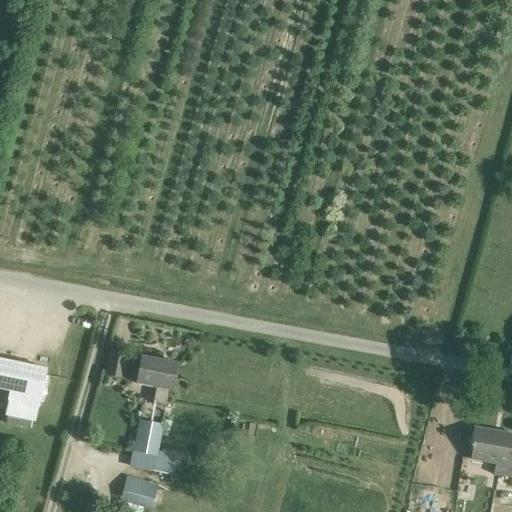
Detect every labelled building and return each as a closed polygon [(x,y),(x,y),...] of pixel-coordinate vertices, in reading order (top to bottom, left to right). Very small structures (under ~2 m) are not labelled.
[(122,378),(127,354),(111,351),(106,374),(122,378)] [(172,391),(177,364),(142,357),(136,384),(156,388),(153,403),(166,406),(169,390),(172,391)] [(39,406),(47,369),(0,359),(0,389),(9,391),(8,400),(39,406)] [(162,424),(141,420),(135,451),(135,453),(156,457),(156,453),(162,424)] [(170,429),(172,422),(163,420),(162,427),(170,429)] [(511,434),(501,432),(474,427),(473,431),(470,446),(473,447),(470,459),(496,464),(493,475),(511,478),(511,434)] [(161,454),(156,453),(156,457),(153,472),(168,475),(171,461),(173,453),(162,450),(161,454)] [(148,488),(125,482),(120,500),(152,509),(157,490),(148,488)]
